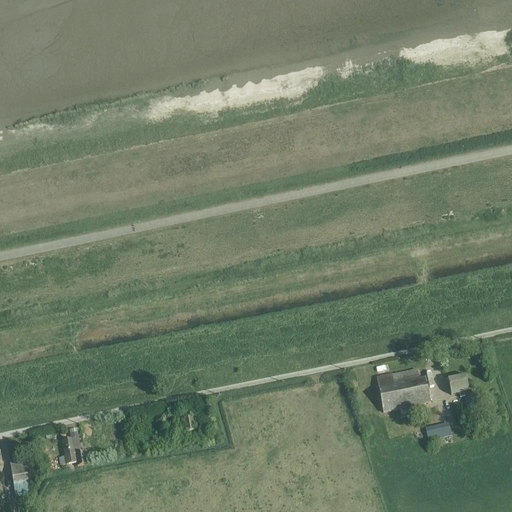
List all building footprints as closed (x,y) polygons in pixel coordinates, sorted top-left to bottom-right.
[(417,371),(377,380),(383,414),(400,411),(402,417),(413,415),(412,408),(430,405),(425,379),(419,380),(417,371)] [(466,377),(448,380),(451,396),(459,394),(460,399),(464,398),(468,417),(476,416),(471,391),(469,392),(466,377)] [(194,418),(182,420),(186,440),(197,439),(197,438),(201,437),(200,433),(196,433),(194,418)] [(448,425),(426,430),(429,443),(451,437),(448,425)] [(71,442),(78,441),(77,430),(70,431),(71,441),(71,442)] [(65,458),(67,466),(76,464),(77,468),(88,466),(85,450),(80,451),(78,441),(71,442),(71,441),(62,442),(65,458)] [(31,459),(10,463),(16,499),(31,496),(30,490),(31,489),(30,482),(33,482),(31,459)]
